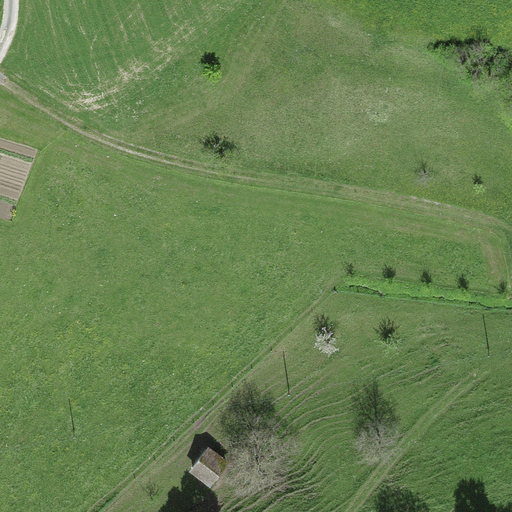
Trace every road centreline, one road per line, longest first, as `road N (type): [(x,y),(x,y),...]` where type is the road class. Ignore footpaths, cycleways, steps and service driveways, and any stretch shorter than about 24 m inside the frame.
road 1 (track): [(0,79),(77,127),(128,147),(511,227)]
road 2 (track): [(511,348),(442,405),(351,511)]
